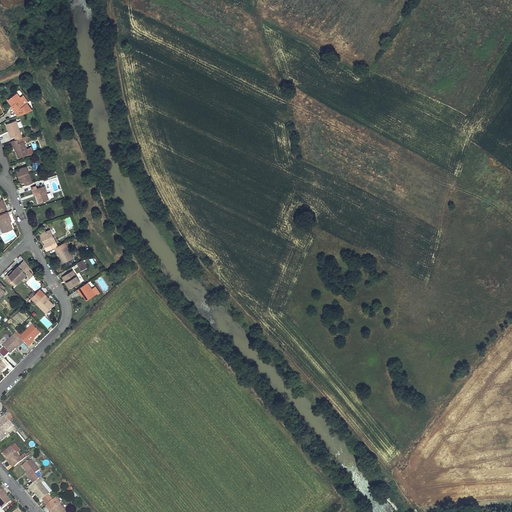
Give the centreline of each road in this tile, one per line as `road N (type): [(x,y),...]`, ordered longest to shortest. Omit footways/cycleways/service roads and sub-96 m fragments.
road 1 (track): [(112,0),(125,90),(187,244),(390,474)]
road 2 (track): [(390,474),(511,324)]
road 3 (residential): [(0,390),(66,316),(30,239)]
